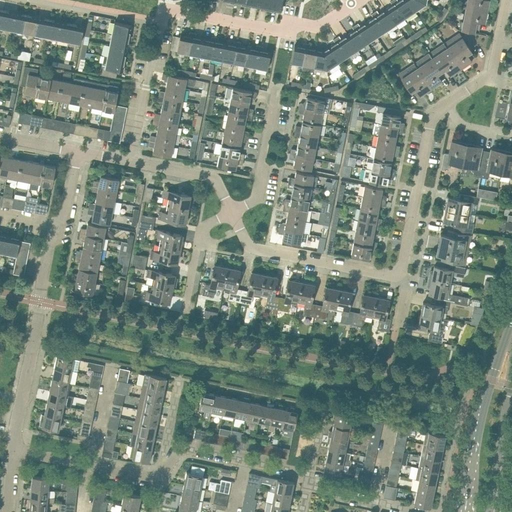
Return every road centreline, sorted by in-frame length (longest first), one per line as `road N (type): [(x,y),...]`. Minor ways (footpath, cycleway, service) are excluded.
road 1 (residential): [(131,162),(160,21),(177,10),(274,29),(317,25),(350,3)]
road 2 (residential): [(12,450),(58,224)]
road 3 (residential): [(395,272),(256,250),(231,212)]
road 4 (tertiary): [(510,337),(474,424),(461,511)]
road 5 (residential): [(445,106),(432,116),(395,272)]
road 6 (tertiary): [(489,511),(510,337)]
road 7 (residential): [(231,212),(255,200),(277,85)]
road 8 (residential): [(309,475),(176,451)]
road 9 (residential): [(445,106),(491,74),(506,0)]
road 10 (residential): [(231,212),(213,180),(131,162)]
